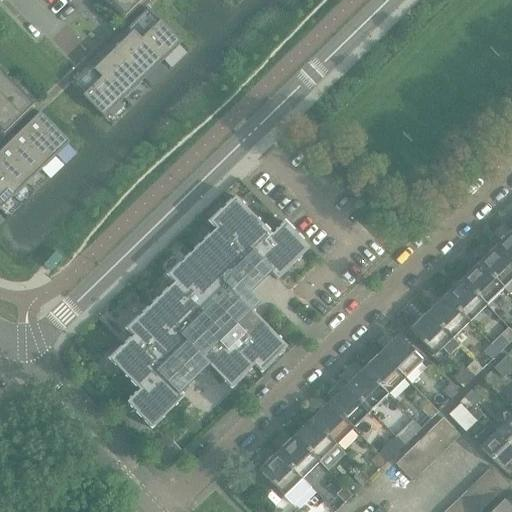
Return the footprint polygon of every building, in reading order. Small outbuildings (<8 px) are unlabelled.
[(142,0),(107,0),(125,18),(142,0)] [(132,32),(161,63),(181,43),(148,9),(137,20),(140,23),(132,32)] [(109,47),(143,81),(161,63),(132,32),(123,40),(119,37),(109,47)] [(94,69),(124,99),(143,81),(109,47),(99,56),(103,60),(94,69)] [(94,69),(85,77),(82,74),(71,84),(104,118),(124,99),(94,69)] [(33,106),(21,94),(0,72),(0,131),(3,135),(33,106)] [(26,127),(55,157),(69,143),(40,113),(26,127)] [(55,157),(26,127),(12,140),(41,170),(55,157)] [(0,152),(0,155),(28,184),(41,170),(12,140),(0,152)] [(0,183),(14,197),(28,184),(0,155),(0,183)] [(0,210),(14,197),(0,183),(0,210)] [(287,348),(252,312),(251,311),(260,303),(250,293),(270,273),(276,279),(276,280),(277,281),(309,249),(285,224),(272,236),(235,198),(209,224),(210,225),(211,224),(216,230),(167,278),(168,278),(169,278),(175,284),(126,331),(127,332),(128,331),(133,337),(109,361),(110,362),(111,361),(117,367),(116,367),(140,391),(127,404),(145,422),(151,428),(150,429),(151,430),(184,398),(180,394),(209,366),(230,388),(229,389),(230,390),(255,366),(260,372),(260,373),(261,374),(287,348)] [(511,230),(496,246),(511,262),(511,230)] [(511,293),(511,262),(496,246),(479,263),(504,289),(510,296),(511,293)] [(50,271),(63,257),(55,250),(43,265),(50,271)] [(504,289),(479,263),(460,281),(486,306),(504,289)] [(486,306),(460,281),(444,296),(469,322),(486,306)] [(469,322),(444,296),(426,314),(451,340),(469,322)] [(458,348),(451,340),(426,314),(408,331),(433,357),(440,350),(447,358),(458,348)] [(511,342),(511,332),(508,329),(501,336),(509,345),(511,342)] [(422,363),(397,337),(380,353),(405,379),(422,363)] [(499,354),(491,345),(484,353),(492,361),(499,354)] [(405,379),(380,353),(362,370),(387,396),(405,379)] [(511,370),(511,363),(506,358),(500,364),(509,373),(511,370)] [(482,371),(474,362),(466,369),(475,378),(482,371)] [(509,373),(500,364),(494,370),(503,379),(509,373)] [(387,396),(362,370),(346,386),(370,412),(387,396)] [(458,394),(449,385),(442,393),(451,401),(458,394)] [(370,412),(346,386),(329,402),(353,428),(370,412)] [(481,401),(472,391),(465,398),(474,407),(481,401)] [(474,407),(465,398),(459,404),(468,413),(474,407)] [(353,428),(329,402),(311,419),(336,446),(353,428)] [(438,413),(430,405),(422,412),(431,420),(438,413)] [(511,416),(497,431),(511,446),(511,416)] [(336,446),(311,419),(293,437),(319,462),(327,471),(345,455),(336,446)] [(460,437),(443,419),(435,427),(452,444),(460,437)] [(421,430),(412,421),(405,429),(413,437),(421,430)] [(452,444),(435,427),(427,434),(444,452),(452,444)] [(511,458),(511,446),(497,431),(480,448),(501,470),(511,458)] [(444,452),(427,434),(419,442),(437,460),(444,452)] [(319,462),(293,437),(276,453),(301,479),(319,462)] [(403,447),(395,438),(388,445),(397,454),(403,447)] [(437,460),(419,442),(412,450),(429,467),(437,460)] [(429,467),(412,450),(404,457),(421,475),(429,467)] [(311,488),(301,479),(276,453),(257,472),(282,497),(284,496),(293,505),(311,488)] [(386,463),(378,455),(371,462),(379,471),(386,463)] [(421,475),(404,457),(396,465),(413,483),(421,475)] [(508,486),(491,469),(483,476),(500,494),(508,486)] [(369,480),(361,472),(353,479),(362,487),(369,480)] [(500,494),(483,476),(475,484),(492,501),(500,494)] [(492,501),(475,484),(468,491),(485,509),(492,501)] [(352,497),(343,488),(336,495),(344,504),(352,497)] [(481,511),(485,509),(468,491),(460,499),(472,511),(481,511)] [(472,511),(460,499),(452,506),(457,511),(472,511)] [(511,511),(502,502),(491,511),(511,511)]
